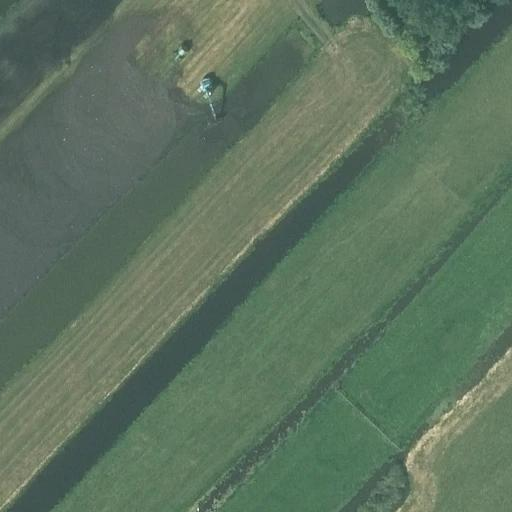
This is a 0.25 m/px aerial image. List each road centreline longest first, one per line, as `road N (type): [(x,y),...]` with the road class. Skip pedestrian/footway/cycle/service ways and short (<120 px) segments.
road 1 (track): [(16,260),(250,0)]
road 2 (track): [(293,0),(347,64),(386,75)]
